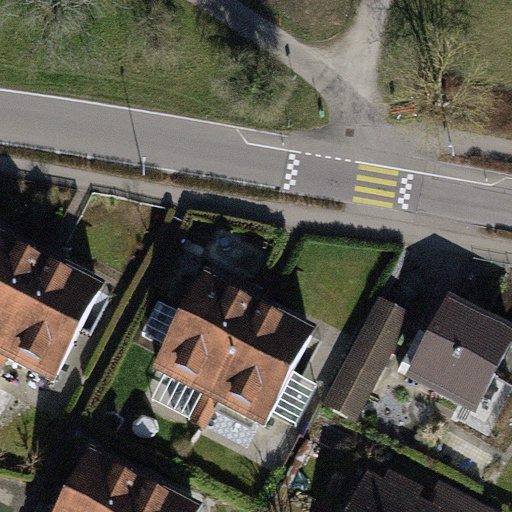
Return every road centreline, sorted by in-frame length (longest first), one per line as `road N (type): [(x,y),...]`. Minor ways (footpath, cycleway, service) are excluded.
road 1 (residential): [(0,114),(511,203)]
road 2 (track): [(335,168),(352,97),(202,0)]
